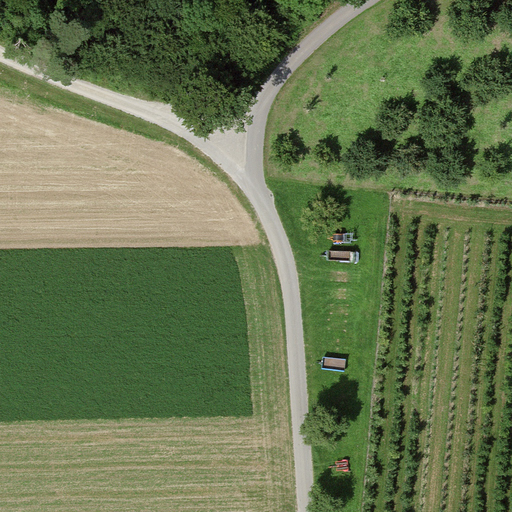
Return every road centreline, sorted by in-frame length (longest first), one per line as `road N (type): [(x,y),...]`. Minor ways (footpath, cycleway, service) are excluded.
road 1 (track): [(368,0),(312,46),(262,110),(266,208),(287,264),(309,511)]
road 2 (track): [(266,208),(215,153),(153,111),(0,50)]
